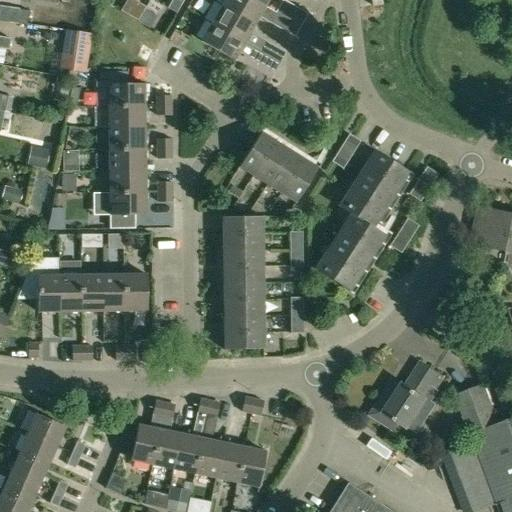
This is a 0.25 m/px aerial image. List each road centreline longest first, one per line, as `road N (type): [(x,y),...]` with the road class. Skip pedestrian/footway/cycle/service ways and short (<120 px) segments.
road 1 (residential): [(183,375),(187,184),(255,101)]
road 2 (residential): [(312,368),(387,335),(420,290),(477,162)]
road 3 (residential): [(276,511),(319,438),(312,368)]
road 4 (residential): [(255,101),(173,75),(123,40)]
road 5 (residential): [(79,511),(132,374)]
road 6 (residential): [(477,162),(396,126),(356,85)]
road 7 (residential): [(0,363),(132,374)]
road 8 (residential): [(183,375),(312,368)]
